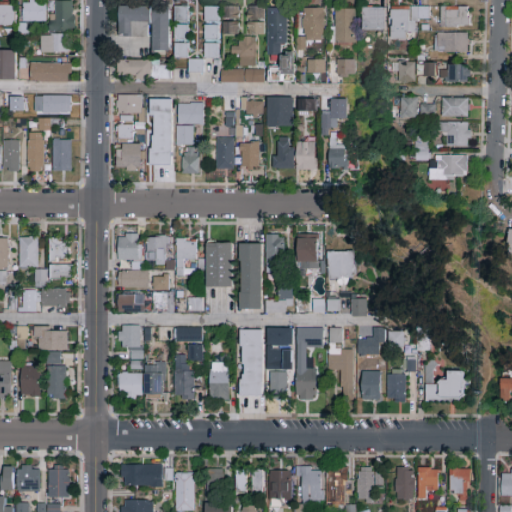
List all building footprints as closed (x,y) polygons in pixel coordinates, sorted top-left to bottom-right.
[(45,1),(45,22),(23,22),(23,1),(45,1)] [(52,33),(52,1),(74,1),(74,33),(52,33)] [(0,26),(0,6),(15,6),(15,26),(0,26)] [(222,35),(223,6),(238,6),(238,35),(222,35)] [(170,7),(170,51),(152,51),(152,37),(119,37),(119,7),(170,7)] [(189,7),(189,58),(175,58),(175,7),(189,7)] [(218,7),(218,58),(205,58),(205,7),(218,7)] [(247,35),(247,7),(264,7),(264,35),(247,35)] [(391,39),(391,7),(430,7),(430,18),(416,18),(416,32),(411,32),(411,39),(391,39)] [(441,7),(469,7),(469,27),(441,27),(441,7)] [(324,8),(324,41),(303,41),(303,8),(324,8)] [(363,32),(363,8),(385,8),(385,32),(363,32)] [(267,55),(267,9),(287,9),(287,45),(278,45),(278,55),(267,55)] [(355,9),(355,43),(335,43),(335,9),(355,9)] [(40,53),(40,34),(71,34),(71,53),(40,53)] [(434,53),(434,34),(467,34),(467,53),(434,53)] [(221,83),(221,70),(239,70),(239,57),(231,57),(231,47),(240,47),(240,37),(255,37),(256,70),(264,70),(264,83),(221,83)] [(16,80),(0,80),(0,50),(16,50),(16,80)] [(295,74),(281,74),(281,54),(295,54),(295,74)] [(203,59),(204,73),(189,74),(188,60),(203,59)] [(355,75),(337,75),(337,60),(355,60),(355,75)] [(118,61),(169,62),(169,80),(118,79),(118,61)] [(307,73),(307,61),(325,61),(325,73),(307,73)] [(423,75),(435,75),(435,61),(423,61),(423,75)] [(71,63),(71,81),(30,81),(30,63),(71,63)] [(414,83),(397,83),(397,63),(414,63),(414,83)] [(470,82),(441,82),(441,65),(470,65),(470,82)] [(118,114),(118,95),(142,95),(142,114),(118,114)] [(71,96),(71,115),(34,115),(34,96),(71,96)] [(267,127),(267,98),(293,98),(293,127),(267,127)] [(416,98),(416,118),(401,118),(401,98),(416,98)] [(469,117),(442,118),(442,99),(469,98),(469,117)] [(172,165),(151,165),(151,99),(172,99),(172,165)] [(331,99),(331,112),(337,112),(337,132),(321,132),(321,99),(331,99)] [(262,115),(242,115),(242,100),(262,100),(262,115)] [(298,113),(298,100),(318,100),(318,113),(298,113)] [(203,103),(203,125),(178,125),(178,103),(203,103)] [(435,105),(435,118),(421,118),(421,105),(435,105)] [(40,129),(40,120),(48,120),(48,129),(40,129)] [(435,134),(435,123),(470,123),(470,147),(447,147),(447,134),(435,134)] [(119,140),(119,126),(132,126),(132,140),(119,140)] [(177,145),(177,126),(194,126),(194,145),(177,145)] [(28,170),(28,133),(43,133),(43,170),(28,170)] [(430,160),(415,160),(415,137),(429,137),(429,157),(468,157),(468,180),(430,180),(430,160)] [(234,139),(234,171),(217,171),(217,139),(234,139)] [(273,169),(273,139),(293,139),(293,169),(273,169)] [(337,148),(348,148),(348,170),(329,169),(329,139),(337,140),(337,148)] [(19,172),(5,172),(5,141),(19,141),(19,172)] [(53,172),(53,141),(71,141),(71,172),(53,172)] [(240,142),(259,142),(259,170),(240,170),(240,142)] [(315,142),(315,171),(297,171),(297,142),(315,142)] [(141,145),(141,171),(118,171),(118,145),(141,145)] [(183,174),(183,150),(199,150),(199,174),(183,174)] [(118,260),(118,234),(141,234),(141,260),(118,260)] [(284,235),(284,272),(267,272),(267,235),(284,235)] [(146,262),(146,236),(167,236),(167,262),(146,262)] [(298,236),(318,236),(318,270),(298,270),(298,236)] [(20,268),(20,237),(37,237),(37,268),(20,268)] [(50,261),(50,238),(69,238),(69,261),(50,261)] [(177,239),(197,239),(197,260),(186,260),(186,276),(177,276),(177,239)] [(233,288),(207,288),(207,242),(233,242),(233,288)] [(240,311),(240,244),(262,244),(262,311),(240,311)] [(329,279),(329,252),(354,252),(354,279),(329,279)] [(50,280),(50,265),(72,265),(72,280),(50,280)] [(33,287),(46,287),(46,268),(34,268),(33,287)] [(149,288),(118,288),(118,271),(149,271),(149,288)] [(168,277),(168,290),(154,290),(154,277),(168,277)] [(266,301),(278,301),(278,282),(293,282),(293,307),(286,307),(286,314),(266,314),(266,301)] [(5,311),(5,288),(17,288),(17,311),(5,311)] [(41,306),(41,290),(68,290),(68,306),(41,306)] [(36,291),(36,313),(22,313),(22,291),(36,291)] [(172,307),(154,307),(154,294),(172,294),(172,307)] [(144,295),(144,313),(118,313),(118,295),(144,295)] [(188,312),(188,298),(203,298),(203,312),(188,312)] [(366,316),(351,316),(351,299),(366,299),(366,316)] [(346,300),(346,312),(327,312),(327,300),(346,300)] [(313,313),(313,301),(323,301),(323,313),(313,313)] [(141,326),(141,348),(119,348),(119,326),(141,326)] [(28,328),(28,350),(17,350),(17,328),(28,328)] [(67,351),(36,351),(36,328),(67,328),(67,351)] [(202,328),(202,343),(174,343),(174,328),(202,328)] [(296,401),(297,328),(323,329),(323,348),(307,348),(307,359),(316,359),(315,401),(296,401)] [(416,352),(416,328),(429,328),(429,352),(416,352)] [(293,329),(292,370),(267,370),(267,329),(293,329)] [(342,329),(342,348),(354,348),(354,399),(339,399),(339,370),(329,370),(329,329),(342,329)] [(374,339),(374,329),(382,329),(382,358),(358,358),(358,339),(374,339)] [(263,330),(263,397),(240,397),(240,330),(263,330)] [(404,332),(404,347),(388,347),(388,332),(404,332)] [(203,362),(188,362),(188,346),(203,346),(203,362)] [(142,352),(142,370),(132,370),(132,352),(142,352)] [(66,365),(66,399),(48,399),(48,354),(59,354),(59,365),(66,365)] [(175,400),(175,355),(186,355),(186,365),(194,365),(194,400),(175,400)] [(0,398),(0,361),(12,361),(12,398),(0,398)] [(416,363),(415,372),(403,371),(404,361),(416,363)] [(164,399),(145,399),(145,362),(164,362),(164,399)] [(426,402),(425,362),(434,362),(434,382),(448,382),(448,371),(464,371),(465,402),(426,402)] [(210,400),(210,363),(228,363),(228,400),(210,400)] [(22,397),(22,364),(41,364),(41,397),(22,397)] [(381,371),(381,401),(362,401),(362,371),(381,371)] [(287,399),(270,399),(270,372),(287,372),(287,399)] [(119,374),(141,374),(141,400),(119,400),(119,374)] [(405,375),(405,402),(387,402),(387,375),(405,375)] [(511,402),(500,402),(500,379),(511,379),(511,392),(511,402)] [(121,486),(121,465),(154,465),(154,486),(121,486)] [(40,493),(18,493),(18,466),(40,466),(40,493)] [(299,511),(299,468),(322,467),(322,506),(307,506),(307,511),(299,511)] [(0,468),(14,468),(14,491),(0,491),(0,468)] [(59,498),(59,511),(48,511),(48,468),(69,468),(69,498),(59,498)] [(346,468),(346,506),(355,506),(354,511),(345,511),(346,508),(327,508),(327,468),(346,468)] [(413,500),(396,500),(396,468),(413,468),(413,500)] [(418,499),(418,468),(438,468),(438,490),(428,490),(428,499),(418,499)] [(208,469),(228,469),(228,491),(208,491),(208,469)] [(382,488),(375,488),(375,503),(357,503),(357,469),(382,469),(382,488)] [(236,494),(236,470),(247,470),(247,494),(236,494)] [(289,470),(289,508),(269,508),(269,470),(289,470)] [(470,470),(470,500),(450,500),(450,470),(470,470)] [(511,497),(501,497),(501,475),(511,475),(511,470),(511,497)] [(252,471),(263,471),(263,494),(252,494),(252,471)] [(194,473),(194,511),(176,511),(176,473),(194,473)] [(0,511),(0,498),(6,498),(6,507),(14,507),(14,511),(0,511)] [(121,511),(121,501),(153,501),(153,511),(121,511)] [(27,511),(28,502),(16,502),(15,511),(27,511)] [(59,511),(60,503),(36,503),(36,511),(59,511)]
